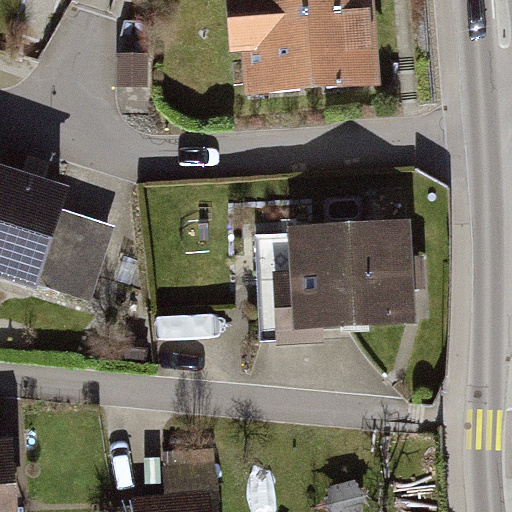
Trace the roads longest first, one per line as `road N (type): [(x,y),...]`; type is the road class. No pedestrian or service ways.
road 1 (residential): [(0,384),(395,422)]
road 2 (secondary): [(511,133),(501,0)]
